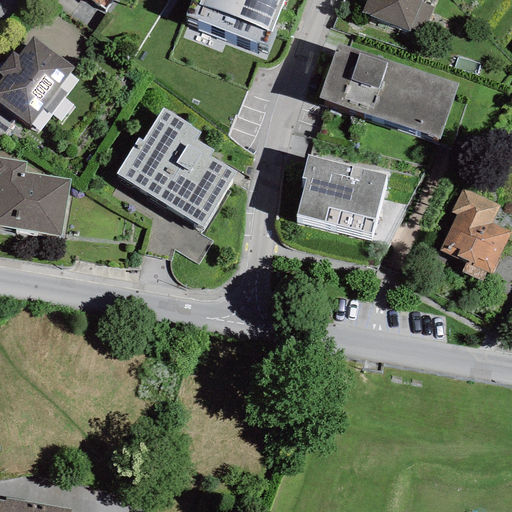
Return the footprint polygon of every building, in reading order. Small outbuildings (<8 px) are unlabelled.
[(284,0),(190,0),(185,15),(268,48),(274,34),(271,33),(284,0)] [(366,0),(362,14),(409,32),(411,28),(420,3),(421,0),(366,0)] [(434,7),(420,3),(411,28),(424,33),(434,7)] [(74,68),(32,37),(18,56),(11,51),(0,65),(0,74),(2,77),(0,79),(0,102),(16,115),(31,126),(42,110),(59,88),(74,68)] [(458,84),(337,44),(318,98),(440,139),(458,84)] [(66,93),(59,88),(42,110),(49,115),(66,93)] [(0,136),(16,115),(0,102),(0,136)] [(201,132),(162,108),(142,141),(138,139),(115,174),(203,229),(238,174),(209,156),(212,151),(196,140),(201,132)] [(387,175),(307,155),(301,179),(304,180),(295,216),(372,235),(387,175)] [(26,162),(0,158),(0,226),(61,236),(70,179),(24,172),(26,162)] [(500,206),(462,188),(450,213),(456,216),(439,250),(465,263),(460,272),(481,282),(486,273),(491,276),(511,233),(491,223),(500,206)] [(151,230),(151,251),(166,251),(166,230),(151,230)] [(212,239),(206,235),(199,247),(180,236),(176,243),(202,257),(212,239)] [(71,511),(0,500),(0,511),(71,511)]
